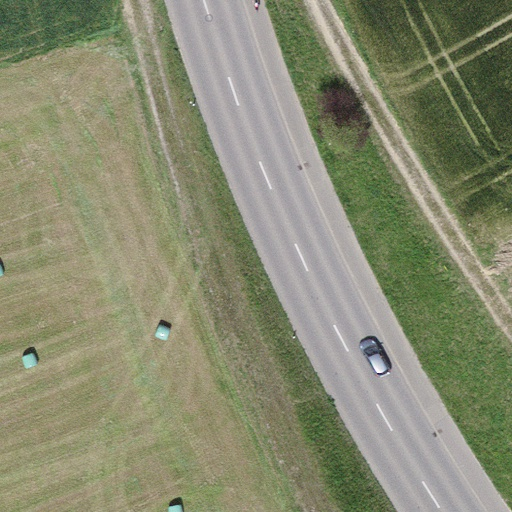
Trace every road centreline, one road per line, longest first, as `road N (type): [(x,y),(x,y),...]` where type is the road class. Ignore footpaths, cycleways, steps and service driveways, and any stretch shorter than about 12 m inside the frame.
road 1 (tertiary): [(204,0),(301,256),(443,511)]
road 2 (track): [(135,0),(212,256),(322,511)]
road 3 (track): [(511,323),(373,104),(320,0)]
